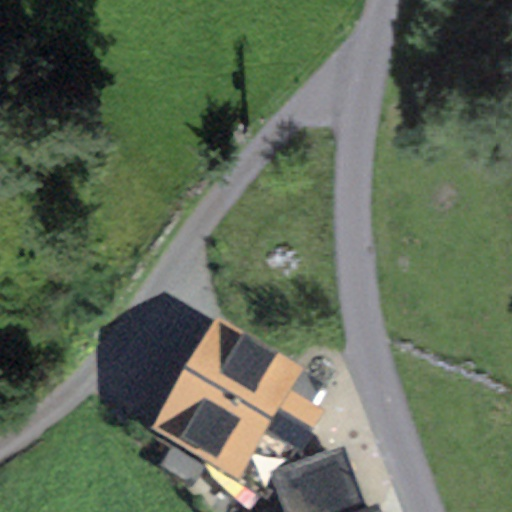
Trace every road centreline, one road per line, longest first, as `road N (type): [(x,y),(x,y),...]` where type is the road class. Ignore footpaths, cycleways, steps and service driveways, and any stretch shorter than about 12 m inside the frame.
road 1 (track): [(369,38),(223,186),(106,358),(0,436)]
road 2 (residential): [(381,0),(356,123),(349,229),(357,313),(380,399),(427,511)]
